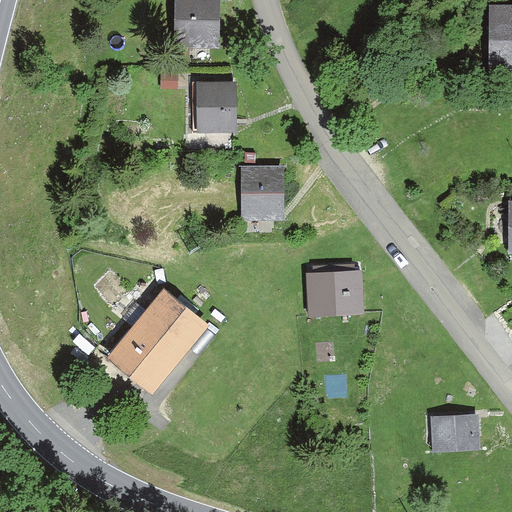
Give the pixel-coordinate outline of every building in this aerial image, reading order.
[(223,0),(171,0),(172,39),(224,39),(223,0)] [(511,6),(489,7),(490,60),(511,60),(511,6)] [(233,82),(203,81),(202,128),(232,129),(233,82)] [(276,168),(244,169),(246,217),(278,215),(276,168)] [(355,267),(308,270),(310,313),(357,310),(355,267)] [(196,323),(162,295),(110,357),(144,385),(196,323)] [(480,415),(430,416),(431,452),(481,450),(480,415)]
